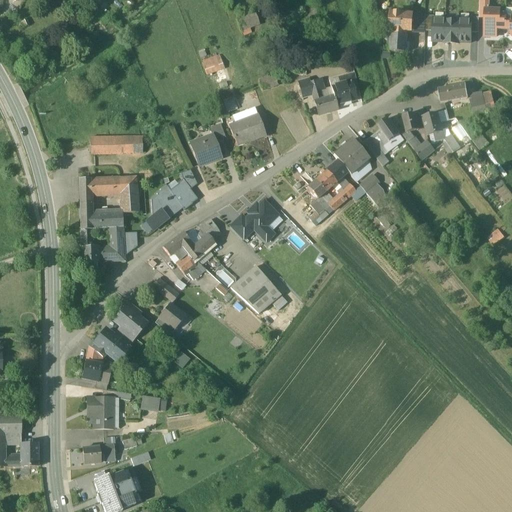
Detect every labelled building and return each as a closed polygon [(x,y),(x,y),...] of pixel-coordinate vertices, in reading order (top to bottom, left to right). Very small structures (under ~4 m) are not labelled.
[(489,0),(486,0),(479,0),(479,18),(485,18),(485,17),(486,11),(489,11),(489,10),(489,0)] [(315,7),(302,10),(304,20),(318,17),(315,7)] [(489,10),(489,11),(486,11),(485,17),(485,18),(484,37),(496,37),(497,31),(505,31),(505,16),(505,13),(499,13),(499,10),(489,10)] [(255,13),(236,19),(241,32),(260,25),(255,13)] [(412,15),(391,13),(389,30),(392,30),(406,31),(411,32),(412,15)] [(318,17),(304,20),(307,30),(320,26),(318,17)] [(434,17),(425,17),(425,32),(432,32),(433,19),(434,19),(434,17)] [(478,18),(470,18),(470,20),(471,20),(471,33),(478,33),(478,18)] [(458,22),(446,22),(446,20),(434,19),(433,19),(432,32),(432,42),(444,43),(444,44),(445,44),(457,44),(457,45),(458,45),(458,43),(470,44),(471,33),(471,20),(470,20),(458,20),(458,22)] [(407,37),(391,35),(389,52),(405,53),(407,37)] [(219,56),(202,62),(207,75),(224,69),(219,56)] [(304,69),(293,68),(293,76),(303,76),(304,69)] [(354,74),(349,75),(354,93),(359,91),(354,74)] [(274,75),(259,81),(263,91),(278,85),(274,75)] [(349,75),(329,81),(333,96),(337,111),(338,110),(336,106),(356,101),(354,93),(349,75)] [(320,81),(309,84),(308,80),(298,83),(302,97),(312,94),(320,91),(323,90),(320,81)] [(453,87),(438,90),(441,103),(444,102),(453,100),(467,98),(465,85),(457,87),(457,83),(453,84),(453,87)] [(323,90),(320,91),(323,99),(333,96),(330,88),(323,90)] [(320,91),(312,94),(314,102),(323,99),(320,91)] [(491,93),(482,95),(486,112),(495,109),(491,93)] [(482,95),(469,99),(470,105),(472,115),(486,112),(482,95)] [(323,99),(314,102),(318,116),(337,111),(333,96),(323,99)] [(233,100),(224,103),(228,113),(237,110),(233,100)] [(446,111),(455,109),(453,100),(444,102),(446,111)] [(455,109),(446,111),(448,121),(458,119),(461,118),(466,117),(472,115),(470,105),(455,109)] [(254,109),(232,117),(235,124),(256,116),(254,109)] [(415,113),(402,117),(406,134),(409,133),(419,131),(415,113)] [(437,114),(423,117),(429,142),(443,138),(439,123),(437,114)] [(224,118),(227,124),(234,122),(231,115),(224,118)] [(235,124),(228,127),(233,140),(234,139),(237,146),(254,139),(254,140),(265,136),(258,116),(256,116),(235,124)] [(511,119),(503,124),(509,134),(511,132),(511,119)] [(399,135),(387,120),(377,127),(388,142),(399,135)] [(449,125),(465,142),(470,137),(455,120),(449,125)] [(220,125),(208,129),(211,137),(213,141),(214,140),(215,145),(226,141),(220,125)] [(406,134),(401,135),(414,152),(419,148),(414,140),(409,133),(406,134)] [(399,135),(388,142),(389,144),(379,152),(383,157),(404,142),(399,135)] [(453,153),(461,148),(452,135),(444,140),(453,153)] [(488,146),(480,135),(471,141),(480,152),(488,146)] [(211,137),(189,145),(198,168),(221,159),(215,145),(214,140),(213,141),(211,137)] [(101,156),(100,138),(90,139),(91,156),(101,156)] [(141,138),(100,138),(101,156),(141,155),(141,138)] [(379,152),(369,139),(362,144),(383,168),(388,164),(383,157),(379,152)] [(351,140),(333,156),(337,161),(348,174),(350,176),(368,160),(351,140)] [(419,148),(414,152),(421,162),(434,152),(427,142),(419,148)] [(337,161),(326,172),(337,184),(341,180),(343,178),(348,174),(337,161)] [(191,190),(197,185),(190,171),(180,174),(183,180),(191,190)] [(337,184),(326,172),(315,181),(325,193),(332,188),(337,184)] [(371,176),(359,187),(360,188),(365,194),(378,184),(371,176)] [(87,181),(78,181),(79,198),(89,198),(119,197),(119,188),(120,188),(119,179),(87,181)] [(135,179),(119,179),(120,188),(136,187),(135,179)] [(183,180),(169,191),(182,208),(184,211),(198,201),(190,190),(191,190),(183,180)] [(344,184),(341,180),(337,184),(341,189),(343,191),(350,186),(347,182),(344,184)] [(325,193),(315,181),(306,188),(316,200),(317,201),(320,198),(325,193)] [(337,184),(332,188),(336,192),(341,189),(337,184)] [(343,191),(339,194),(345,201),(351,197),(356,192),(355,192),(350,186),(343,191)] [(120,188),(119,188),(119,197),(120,214),(122,215),(137,214),(136,187),(120,188)] [(175,213),(182,208),(169,191),(166,187),(150,199),(151,218),(146,222),(153,232),(168,220),(166,219),(174,212),(175,213)] [(360,188),(355,192),(356,192),(351,197),(355,202),(365,194),(360,188)] [(338,195),(327,205),(328,207),(333,212),(345,201),(339,194),(338,195)] [(89,198),(79,198),(79,206),(89,205),(89,198)] [(327,205),(320,198),(317,201),(316,200),(315,201),(323,211),(328,207),(327,205)] [(323,211),(315,201),(309,206),(318,216),(323,211)] [(266,228),(269,224),(277,217),(264,202),(245,220),(244,221),(253,230),(266,243),(274,236),(266,228)] [(89,205),(79,206),(80,232),(90,231),(101,230),(100,215),(90,215),(89,205)] [(120,214),(100,215),(101,230),(108,230),(123,229),(122,215),(120,214)] [(315,225),(324,218),(321,214),(312,221),(315,225)] [(243,240),(253,230),(244,221),(245,220),(242,217),(230,227),(243,240)] [(282,222),(277,217),(269,224),(274,229),(282,222)] [(219,236),(211,220),(194,231),(200,241),(206,236),(210,242),(219,236)] [(500,230),(487,237),(493,246),(505,238),(500,230)] [(90,231),(80,232),(80,242),(90,241),(90,231)] [(123,233),(108,234),(108,248),(109,262),(124,262),(123,239),(123,233)] [(193,248),(182,234),(174,241),(180,250),(186,256),(186,257),(195,250),(193,248)] [(200,241),(193,248),(195,250),(186,257),(192,263),(194,261),(213,245),(210,242),(206,236),(200,241)] [(90,241),(80,242),(80,249),(90,249),(90,241)] [(174,241),(163,250),(169,258),(180,250),(174,241)] [(213,245),(194,261),(196,263),(215,247),(213,245)] [(90,249),(80,249),(81,264),(82,264),(97,263),(97,249),(97,248),(90,249)] [(108,248),(97,249),(97,263),(109,262),(108,248)] [(180,250),(169,258),(176,266),(182,261),(182,260),(186,256),(180,250)] [(182,260),(182,261),(176,266),(180,272),(186,268),(192,263),(186,257),(186,256),(182,260)] [(196,263),(194,261),(192,263),(195,267),(200,275),(205,271),(196,263)] [(97,263),(82,264),(82,270),(84,272),(96,272),(97,270),(97,263)] [(192,263),(186,268),(189,271),(195,267),(192,263)] [(189,271),(187,274),(188,275),(192,281),(200,275),(195,267),(189,271)] [(186,268),(180,272),(184,276),(187,274),(189,271),(186,268)] [(265,281),(254,268),(229,290),(257,316),(267,307),(279,297),(271,287),(265,281)] [(177,297),(158,281),(152,287),(172,303),(177,297)] [(140,313),(129,304),(125,308),(136,318),(140,313)] [(184,318),(169,305),(158,319),(168,327),(173,332),(184,318)] [(284,323),(267,307),(257,316),(275,332),(284,323)] [(136,318),(125,308),(121,314),(119,317),(118,316),(113,322),(121,328),(132,337),(144,324),(136,318)] [(168,327),(158,319),(154,324),(164,332),(168,327)] [(132,337),(121,328),(118,333),(129,342),(132,337)] [(102,338),(101,339),(99,338),(94,344),(106,354),(116,363),(127,349),(125,347),(114,338),(106,332),(104,332),(102,334),(102,338)] [(129,342),(118,333),(114,338),(125,347),(129,342)] [(106,354),(94,344),(93,342),(88,348),(102,359),(106,354)] [(88,348),(86,360),(102,363),(102,359),(88,348)] [(181,369),(190,360),(181,352),(172,361),(181,369)] [(101,366),(85,363),(81,379),(96,382),(98,383),(102,366),(101,366)] [(111,368),(102,366),(98,383),(107,385),(111,368)] [(98,383),(96,382),(94,390),(102,391),(105,392),(107,385),(98,383)] [(105,392),(102,391),(102,400),(116,400),(116,394),(106,392),(105,392)] [(159,400),(142,398),(140,410),(157,413),(157,412),(159,400)] [(102,400),(86,399),(86,418),(93,418),(93,431),(112,431),(112,429),(118,430),(118,400),(116,400),(102,400)] [(165,401),(159,400),(157,412),(163,413),(165,401)] [(20,416),(0,416),(0,439),(3,439),(3,436),(21,435),(20,416)] [(21,435),(3,436),(3,439),(4,439),(4,445),(20,445),(21,445),(21,435)] [(114,439),(103,440),(103,448),(113,447),(115,447),(114,439)] [(134,439),(122,442),(125,451),(137,447),(134,439)] [(37,467),(37,445),(21,445),(20,445),(20,459),(20,467),(37,467)] [(103,448),(99,448),(100,456),(114,455),(113,447),(103,448)] [(99,448),(83,449),(84,466),(100,464),(100,456),(99,448)] [(134,466),(150,461),(148,452),(131,458),(134,466)] [(114,455),(100,456),(100,464),(115,462),(114,455)] [(13,459),(4,459),(4,467),(13,467),(13,459)] [(103,511),(120,511),(119,510),(135,504),(132,496),(135,495),(130,480),(126,482),(123,473),(107,479),(107,477),(93,483),(103,511)]
